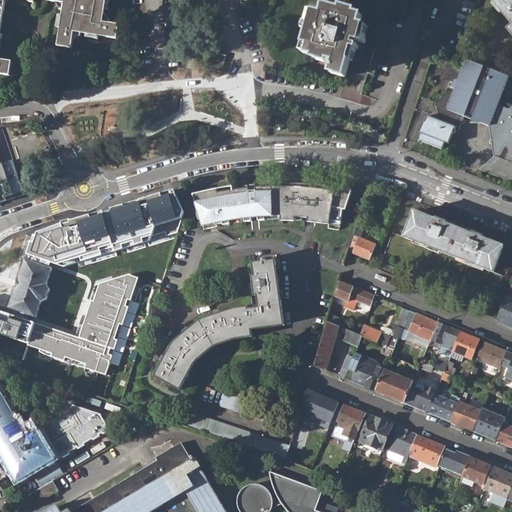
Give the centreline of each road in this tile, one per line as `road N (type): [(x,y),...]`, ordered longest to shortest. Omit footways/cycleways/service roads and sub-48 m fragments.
road 1 (residential): [(309,259),(300,303),(309,375),(511,460)]
road 2 (residential): [(511,216),(347,157),(250,154)]
road 3 (residential): [(246,86),(373,110),(384,101),(419,3)]
road 4 (residential): [(309,259),(511,339)]
road 5 (residential): [(250,154),(83,188)]
road 6 (residential): [(43,111),(163,85)]
